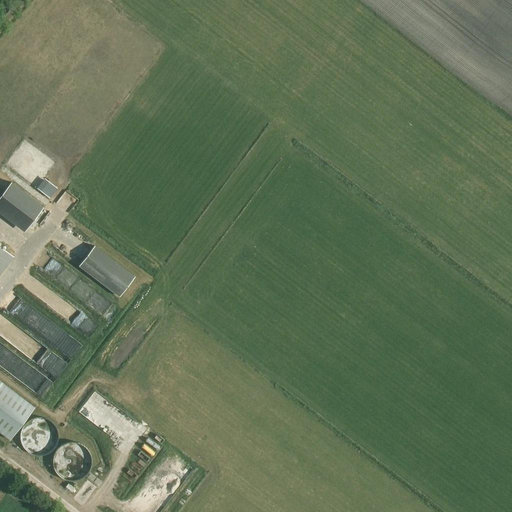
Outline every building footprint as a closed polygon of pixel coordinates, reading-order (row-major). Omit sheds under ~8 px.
[(5,190),(0,196),(0,217),(22,235),(37,215),(5,190)] [(58,257),(62,247),(53,244),(49,253),(58,257)] [(0,273),(11,259),(0,250),(0,273)] [(29,280),(22,289),(45,304),(51,295),(29,280)] [(56,306),(50,314),(56,319),(62,312),(56,306)] [(67,342),(57,360),(71,367),(80,349),(67,342)] [(43,376),(56,384),(61,377),(47,368),(43,376)] [(40,403),(50,391),(23,370),(13,382),(40,403)] [(35,407),(0,380),(0,431),(10,439),(35,407)] [(103,486),(114,494),(118,489),(107,481),(103,486)]
